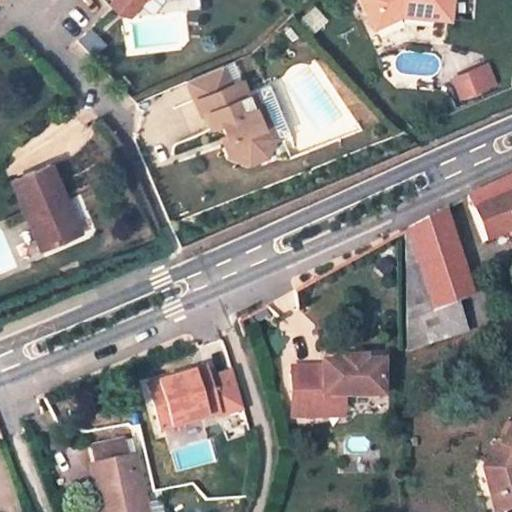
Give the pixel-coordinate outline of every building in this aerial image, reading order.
[(119,0),(127,8),(135,0),(119,0)] [(403,16),(451,19),(452,0),(361,0),(369,18),(384,11),(389,22),(403,16)] [(384,11),(369,18),(374,29),(389,22),(384,11)] [(451,77),(460,100),(498,86),(489,62),(451,77)] [(279,131),(260,84),(239,93),(234,81),(224,85),(216,67),(180,82),(194,116),(197,114),(203,129),(213,124),(219,138),(214,139),(221,155),(244,165),(256,159),(267,136),(279,131)] [(80,232),(49,165),(10,182),(41,250),(80,232)] [(511,174),(464,195),(482,242),(511,229),(511,174)] [(433,312),(470,296),(441,208),(405,228),(417,266),(432,309),(433,312)] [(417,266),(405,271),(405,289),(414,316),(432,309),(417,266)] [(337,363),(319,363),(319,368),(289,368),(288,406),(301,406),(301,418),(322,419),(323,407),(342,407),(342,398),(378,397),(379,363),(359,363),(359,358),(337,358),(337,363)] [(204,367),(146,384),(159,430),(215,413),(216,416),(241,408),(230,371),(207,377),(204,367)] [(301,406),(288,406),(288,419),(301,418),(301,406)] [(322,419),(343,419),(342,407),(323,407),(322,419)] [(511,421),(500,441),(496,440),(486,462),(497,468),(488,484),(495,511),(511,507),(511,421)] [(91,464),(101,511),(139,511),(127,457),(123,439),(89,446),(93,464),(91,464)] [(139,511),(145,511),(133,456),(127,457),(139,511)]
